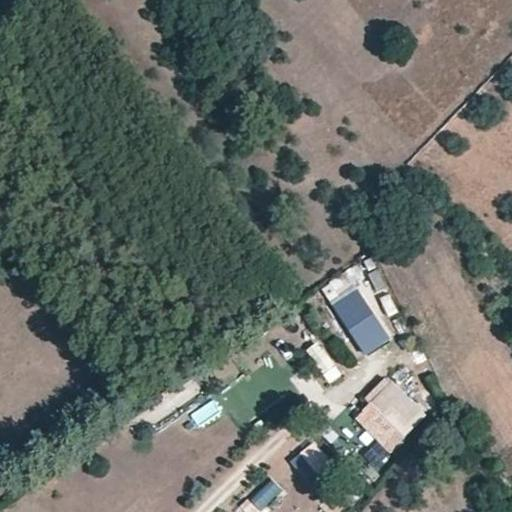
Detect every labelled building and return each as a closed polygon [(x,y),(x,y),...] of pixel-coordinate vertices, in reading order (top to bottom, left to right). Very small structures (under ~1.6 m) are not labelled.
[(368,351),(389,336),(347,279),(327,293),(368,351)] [(321,344),(307,351),(321,377),(335,370),(321,344)] [(390,454),(425,417),(383,378),(364,398),(370,403),(363,411),(370,417),(362,426),(390,454)] [(315,445),(301,454),(315,474),(329,465),(315,445)] [(260,509),(281,492),(271,480),(250,497),(260,509)]
